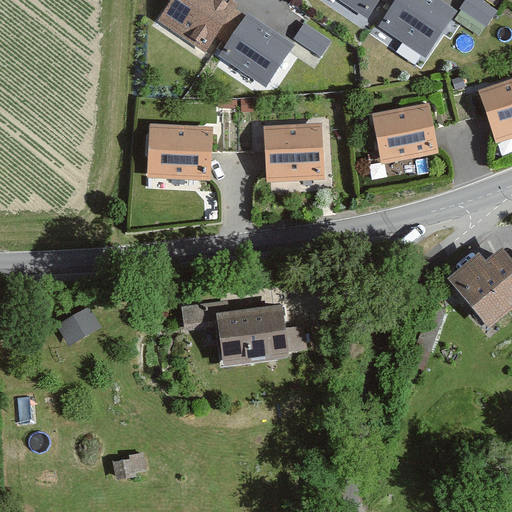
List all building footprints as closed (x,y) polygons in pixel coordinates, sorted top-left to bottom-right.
[(206,56),(239,10),(225,0),(174,0),(159,23),(206,56)] [(339,0),(372,21),(385,0),(339,0)] [(429,61),(461,13),(441,0),(396,0),(378,27),(429,61)] [(464,0),(460,11),(489,24),(497,5),(485,0),(464,0)] [(266,89),(295,47),(251,17),(221,58),(266,89)] [(303,22),(295,41),(325,54),(333,36),(303,22)] [(511,141),(511,80),(478,90),(495,147),(511,141)] [(442,154),(433,104),(372,115),(381,165),(442,154)] [(214,182),(217,130),(152,125),(149,178),(214,182)] [(325,182),(323,126),(263,128),(265,184),(325,182)] [(489,336),(511,316),(511,264),(502,252),(485,266),(479,258),(446,285),(489,336)] [(56,324),(69,343),(98,324),(85,305),(56,324)] [(282,310),(216,319),(223,371),(289,363),(282,310)]
